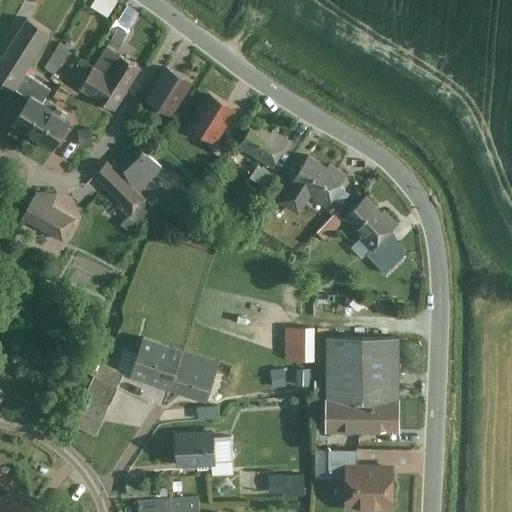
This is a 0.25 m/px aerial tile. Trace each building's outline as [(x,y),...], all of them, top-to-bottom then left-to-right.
[(98,0),(95,9),(114,16),(120,0),(98,0)] [(107,44),(121,51),(143,10),(129,2),(107,44)] [(48,32),(22,17),(0,55),(0,79),(16,88),(48,32)] [(55,41),(41,63),(59,74),(73,51),(55,41)] [(107,115),(133,71),(100,52),(74,96),(107,115)] [(160,123),(182,85),(160,72),(138,110),(160,123)] [(230,111),(202,95),(182,131),(210,146),(230,111)] [(39,114),(19,101),(2,125),(23,138),(26,132),(39,114)] [(45,147),(64,122),(44,107),(39,114),(26,132),(45,147)] [(284,146),(249,123),(232,150),(267,173),(284,146)] [(152,167),(128,142),(90,179),(114,204),(152,167)] [(344,173),(302,150),(273,203),(297,216),(309,195),(326,205),(344,173)] [(73,213),(34,194),(19,223),(58,243),(73,213)] [(394,223),(367,195),(334,226),(380,276),(405,254),(384,232),(394,223)] [(398,438),(399,336),(281,335),(280,365),(320,366),(319,437),(398,438)] [(222,369),(139,338),(123,380),(206,412),(222,369)] [(207,435),(167,433),(166,468),(206,469),(207,435)] [(390,511),(391,468),(357,468),(357,454),(316,454),(316,480),(341,480),(340,511),(390,511)] [(19,478),(0,471),(0,487),(15,492),(19,478)] [(274,496),(308,494),(307,473),(273,475),(274,496)] [(196,511),(196,498),(133,503),(133,511),(196,511)] [(24,511),(25,507),(0,502),(0,511),(24,511)]
